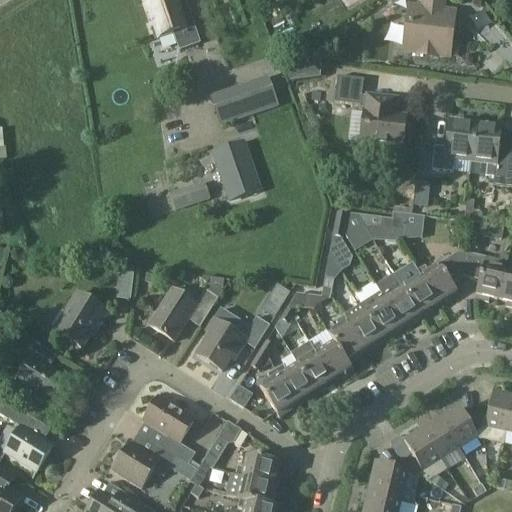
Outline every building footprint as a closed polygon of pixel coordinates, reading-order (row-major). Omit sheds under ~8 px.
[(143,0),(157,41),(172,35),(178,52),(199,45),(183,0),(143,0)] [(411,13),(406,55),(448,60),(453,18),(442,17),(444,0),(423,0),(422,14),(411,13)] [(492,48),(480,54),(487,68),(499,63),(492,48)] [(299,63),(285,71),(290,85),(315,80),(320,79),(322,63),(302,61),(299,63)] [(360,108),(360,107),(364,108),(363,116),(368,116),(367,128),(365,127),(364,132),(366,132),(365,145),(401,149),(404,125),(398,124),(399,119),(393,118),(395,102),(361,98),(363,82),(337,78),(334,104),(360,108)] [(246,86),(223,93),(234,124),(256,116),(246,86)] [(433,148),(431,172),(453,174),(454,163),(469,164),(474,125),(449,122),(446,150),(433,148)] [(469,164),(468,176),(470,176),(507,180),(508,169),(509,157),(497,156),(499,137),(500,128),(477,125),(474,125),(469,164)] [(229,154),(215,159),(229,202),(259,192),(243,145),(228,150),(229,154)] [(202,187),(169,198),(174,213),(207,202),(202,187)] [(428,201),(415,200),(415,203),(414,207),(426,209),(427,209),(428,201)] [(467,203),(465,224),(480,226),(485,226),(486,219),(479,218),(480,213),(473,213),(474,203),(467,203)] [(346,227),(348,216),(336,216),(334,226),(346,227)] [(348,216),(346,227),(344,236),(347,242),(366,231),(357,217),(351,216),(348,216)] [(382,221),(357,217),(366,231),(381,229),(382,221)] [(382,221),(381,229),(390,230),(391,222),(382,221)] [(401,223),(391,222),(390,230),(400,231),(401,223)] [(346,227),(334,226),(332,238),(343,240),(344,236),(346,227)] [(491,227),(489,240),(501,241),(503,229),(491,227)] [(331,246),(330,254),(341,273),(349,268),(352,260),(345,248),(341,241),(334,239),(333,239),(331,246)] [(423,268),(416,273),(438,308),(445,304),(446,306),(459,298),(458,296),(457,296),(451,287),(463,279),(459,253),(438,266),(439,267),(427,274),(423,268)] [(506,264),(508,259),(498,256),(497,262),(459,253),(463,279),(479,283),(476,298),(475,298),(474,303),(488,306),(489,301),(497,303),(505,270),(506,264)] [(330,254),(325,280),(334,281),(334,282),(341,273),(330,254)] [(511,265),(506,264),(505,270),(497,303),(505,305),(504,310),(511,311),(511,265)] [(412,266),(393,278),(401,290),(421,322),(432,315),(431,312),(438,308),(420,278),(416,273),(412,266)] [(133,276),(119,274),(118,274),(115,301),(130,303),(133,276)] [(421,322),(401,290),(393,278),(375,289),(379,296),(401,330),(408,326),(410,329),(421,322)] [(210,280),(210,285),(212,286),(218,287),(218,289),(223,290),(224,282),(210,280)] [(324,280),(322,290),(323,290),(332,292),(334,281),(325,280),(324,280)] [(206,292),(205,293),(218,301),(222,293),(210,285),(206,292)] [(323,290),(321,299),(330,301),(332,292),(323,290)] [(205,293),(195,307),(171,292),(148,327),(174,344),(187,322),(199,330),(218,301),(205,293)] [(106,315),(75,296),(52,333),(80,350),(89,337),(91,338),(106,315)] [(379,296),(361,307),(362,308),(384,344),(396,337),(394,334),(401,330),(379,296)] [(279,312),(265,304),(260,312),(274,320),(279,312)] [(298,309),(291,304),(285,313),(293,318),(298,309)] [(362,308),(361,308),(343,319),(364,353),(371,348),(373,351),(384,344),(362,308)] [(293,318),(285,313),(280,322),(288,327),(293,318)] [(240,325),(234,334),(214,321),(206,334),(210,337),(196,358),(220,373),(231,356),(234,358),(242,345),(254,352),(269,328),(256,319),(249,330),(240,325)] [(339,328),(328,334),(348,367),(359,360),(357,357),(364,353),(343,319),(336,323),(339,328)] [(327,335),(309,346),(334,387),(353,375),(350,370),(348,367),(328,334),(327,335)] [(18,352),(31,360),(15,385),(50,406),(66,381),(43,367),(51,355),(26,339),(18,352)] [(266,344),(260,353),(268,358),(273,349),(266,344)] [(309,346),(291,357),(296,366),(316,398),(334,387),(309,346)] [(254,362),(249,369),(258,374),(262,367),(268,358),(260,353),(254,362)] [(282,368),(275,372),(275,373),(294,405),(302,400),(305,405),(316,398),(296,366),(284,372),(282,368)] [(268,377),(270,381),(258,388),(278,421),(291,414),(288,409),(294,405),(275,373),(268,377)] [(511,400),(492,396),(487,418),(481,417),(483,431),(486,429),(506,434),(511,407),(511,400)] [(195,456),(178,446),(194,422),(158,399),(142,424),(168,440),(161,451),(175,459),(187,466),(188,467),(195,456)] [(4,404),(0,410),(0,418),(19,430),(4,455),(36,475),(52,449),(43,444),(36,439),(43,428),(4,404)] [(481,417),(467,424),(459,411),(440,422),(458,451),(476,439),(475,437),(483,431),(481,417)] [(458,451),(440,422),(421,434),(439,462),(458,451)] [(403,446),(410,458),(400,463),(420,478),(421,479),(422,476),(420,474),(439,462),(421,434),(403,446)] [(201,465),(212,472),(228,446),(218,439),(201,465)] [(130,446),(129,446),(112,473),(140,491),(152,472),(163,479),(175,459),(161,451),(158,449),(151,459),(131,446),(130,446)] [(249,458),(246,471),(237,469),(235,477),(273,486),(274,479),(279,480),(283,466),(249,458)] [(400,463),(398,472),(375,466),(370,487),(402,495),(407,474),(420,478),(400,463)] [(197,473),(196,474),(204,479),(209,471),(211,472),(212,472),(201,465),(197,473)] [(197,473),(188,467),(181,479),(190,484),(196,474),(197,473)] [(16,480),(0,470),(0,511),(13,511),(21,500),(9,492),(16,480)] [(230,477),(225,498),(239,502),(273,509),(273,508),(276,495),(271,494),(273,486),(235,477),(234,478),(230,477)] [(433,479),(428,483),(445,494),(449,487),(445,484),(445,483),(436,478),(433,479)] [(503,492),(505,483),(495,481),(493,490),(503,492)] [(203,492),(195,487),(189,496),(197,501),(203,492)] [(370,487),(365,508),(379,511),(397,511),(400,505),(412,508),(415,498),(402,495),(370,487)] [(471,492),(476,500),(485,494),(480,487),(471,492)] [(115,503),(104,496),(99,493),(86,511),(149,511),(150,511),(121,493),(115,503)] [(239,502),(237,511),(240,511),(282,511),(283,510),(273,508),(273,509),(239,502)]
